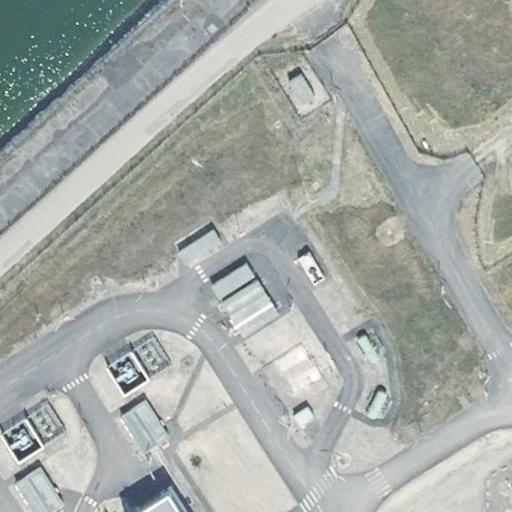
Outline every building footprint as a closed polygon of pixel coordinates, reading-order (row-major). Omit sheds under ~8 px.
[(316,98),(301,74),(289,82),(303,106),(316,98)] [(214,228),(176,250),(186,267),(224,246),(214,228)] [(311,252),(298,257),(310,284),(323,279),(311,252)] [(245,261),(207,286),(242,339),(280,315),(245,261)] [(171,435),(148,402),(125,417),(148,451),(171,435)] [(51,511),(65,503),(42,469),(19,484),(38,511),(51,511)] [(188,511),(173,488),(134,511),(188,511)]
